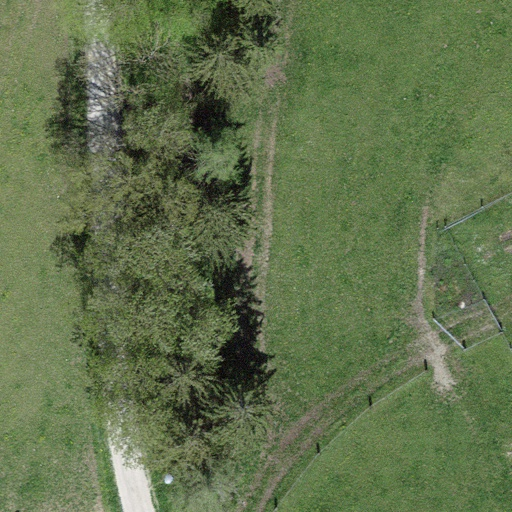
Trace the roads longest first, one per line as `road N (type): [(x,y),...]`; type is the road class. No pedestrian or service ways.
road 1 (track): [(141,511),(126,459),(101,0)]
road 2 (track): [(249,508),(250,260),(283,0)]
road 3 (track): [(247,511),(296,436),(399,365),(511,305)]
